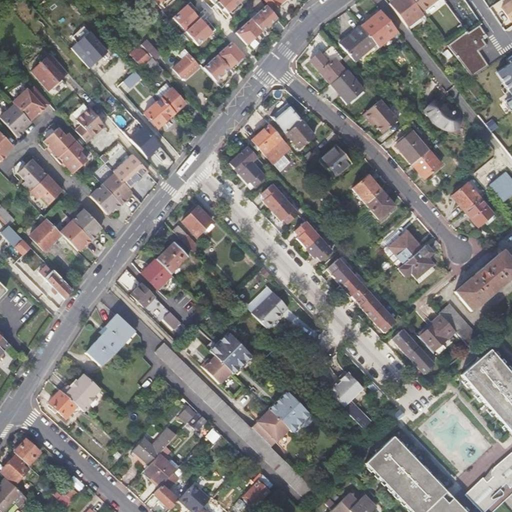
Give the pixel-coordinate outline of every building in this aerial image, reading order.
[(240,2),(242,0),(210,0),(221,11),(223,9),(228,13),(230,11),(240,2)] [(263,0),(273,10),(284,0),(263,0)] [(393,0),(389,4),(406,25),(421,13),(420,11),(411,0),(393,0)] [(411,0),(420,11),(434,0),(411,0)] [(511,1),(502,9),(511,22),(511,21),(511,1)] [(216,30),(190,2),(173,18),(179,24),(176,27),(189,42),(192,39),(198,46),(216,30)] [(242,4),(240,2),(230,11),(232,14),(242,4)] [(277,18),(266,5),(236,33),(247,45),(260,34),(262,32),(265,29),(277,18)] [(162,10),(156,16),(159,19),(164,13),(162,10)] [(361,27),(379,48),(387,41),(398,32),(380,11),(369,20),(361,27)] [(165,13),(159,19),(162,22),(167,16),(165,13)] [(484,21),(470,31),(474,37),(488,27),(484,21)] [(352,34),(366,52),(368,50),(372,54),(379,48),(361,27),(352,34)] [(71,47),(91,68),(109,50),(90,30),(71,47)] [(354,62),(366,52),(352,34),(340,44),(354,62)] [(146,39),(140,44),(152,57),(155,60),(161,55),(146,39)] [(452,51),(460,61),(473,51),(465,41),(452,51)] [(231,42),(203,68),(207,72),(216,82),(227,71),(230,69),(232,67),(244,56),(231,42)] [(130,53),(141,66),(150,58),(139,45),(130,53)] [(338,63),(343,59),(333,48),(324,55),(330,63),(328,65),(319,54),(310,61),(330,85),(331,84),(345,72),(338,63)] [(462,63),(468,71),(484,57),(478,50),(462,63)] [(498,69),(510,62),(503,52),(491,60),(498,69)] [(66,70),(51,53),(32,71),(38,78),(39,76),(42,79),(48,86),(49,85),(59,76),(66,70)] [(189,54),(173,68),(181,77),(186,78),(199,66),(189,54)] [(155,60),(152,57),(147,63),(158,76),(164,70),(155,60)] [(469,72),(475,80),(491,66),(485,59),(469,72)] [(511,67),(511,64),(510,62),(498,69),(502,75),(511,67)] [(493,68),(476,81),(478,84),(495,71),(493,68)] [(511,69),(484,90),(494,103),(511,89),(511,69)] [(134,70),(124,82),(131,88),(141,76),(134,70)] [(345,72),(331,84),(347,104),(363,90),(346,71),(345,72)] [(495,71),(478,84),(482,89),(499,75),(495,71)] [(50,103),(34,85),(28,90),(26,88),(19,95),(17,94),(14,97),(14,100),(12,102),(13,103),(28,119),(29,119),(37,111),(39,113),(50,103)] [(172,89),(160,99),(174,113),(183,105),(176,97),(178,95),(172,89)] [(511,92),(481,117),(495,135),(511,121),(511,92)] [(174,113),(160,99),(143,114),(136,120),(149,134),(156,127),(157,129),(174,113)] [(437,99),(436,100),(424,109),(434,121),(436,122),(439,124),(441,125),(442,126),(444,126),(447,127),(450,127),(452,126),(454,126),(455,125),(456,124),(457,124),(458,122),(458,120),(458,119),(457,117),(457,116),(455,115),(454,114),(453,113),(451,112),(449,111),(446,109),(445,108),(442,105),(437,99)] [(398,121),(380,100),(378,101),(363,115),(369,121),(370,120),(375,125),(383,133),(398,121)] [(28,119),(13,103),(12,105),(9,105),(6,108),(6,111),(0,115),(0,117),(17,136),(22,131),(21,130),(30,121),(28,119)] [(274,121),(269,125),(280,138),(285,134),(293,127),(301,121),(289,107),(287,104),(272,117),(271,115),(270,116),(274,121)] [(79,123),(73,128),(84,140),(103,123),(87,106),(74,117),(79,123)] [(31,120),(39,113),(37,111),(29,119),(31,120)] [(136,120),(134,117),(129,121),(126,119),(122,123),(124,125),(120,129),(129,139),(131,138),(136,144),(143,139),(153,150),(159,145),(149,134),(136,120)] [(313,136),(301,121),(293,127),(306,142),(313,136)] [(269,125),(268,124),(251,139),(256,145),(261,151),(273,163),(290,148),(282,139),(280,138),(269,125)] [(511,125),(498,136),(511,155),(511,125)] [(56,158),(74,140),(67,132),(63,135),(56,127),(42,141),(48,146),(53,151),(51,153),(56,158)] [(306,142),(293,127),(285,134),(300,152),(301,151),(299,148),(306,142)] [(0,155),(3,158),(6,156),(4,154),(13,145),(0,132),(0,155)] [(395,146),(412,165),(427,151),(411,132),(395,146)] [(82,148),(74,140),(56,158),(61,163),(63,162),(66,164),(73,172),(86,159),(79,151),(82,148)] [(336,145),(320,159),(318,161),(326,170),(328,169),(335,177),(351,163),(336,145)] [(251,162),(256,157),(247,147),(242,151),(239,154),(228,164),(237,174),(251,162)] [(427,151),(412,165),(424,179),(441,165),(428,150),(427,151)] [(114,173),(127,187),(146,170),(130,153),(111,170),(114,173)] [(25,180),(24,181),(32,189),(48,173),(43,168),(41,170),(38,167),(31,159),(17,172),(25,180)] [(264,177),(251,162),(237,174),(246,184),(248,182),(253,187),(264,177)] [(328,169),(326,170),(333,178),(335,177),(328,169)] [(48,173),(32,189),(40,196),(48,204),(61,191),(54,183),(51,180),(53,178),(48,173)] [(131,192),(127,187),(114,173),(102,184),(120,205),(126,200),(124,198),(130,193),(131,192)] [(511,180),(506,173),(500,177),(490,185),(504,202),(511,194),(511,180)] [(246,184),(237,174),(236,175),(249,190),(253,187),(248,182),(246,184)] [(352,189),(365,204),(381,191),(368,175),(352,189)] [(32,189),(24,181),(22,183),(30,191),(32,189)] [(120,205),(102,184),(89,195),(106,214),(111,210),(113,208),(115,210),(120,205)] [(271,211),(284,199),(270,184),(259,194),(264,199),(261,201),(271,211)] [(467,184),(465,185),(478,201),(480,199),(467,184)] [(478,201),(465,185),(451,197),(464,212),(478,201)] [(32,189),(30,191),(37,199),(40,196),(32,189)] [(381,191),(365,204),(378,220),(394,207),(381,191)] [(297,214),(284,199),(271,211),(280,221),(282,219),(286,224),(297,214)] [(480,199),(478,201),(464,212),(478,227),(493,214),(480,199)] [(196,207),(182,222),(197,237),(211,222),(196,207)] [(0,208),(0,217),(8,225),(8,226),(13,222),(0,208)] [(100,227),(83,209),(71,221),(90,240),(95,235),(94,233),(100,227)] [(47,220),(47,219),(29,236),(44,251),(60,233),(59,232),(47,220)] [(71,221),(67,224),(86,244),(90,240),(71,221)] [(304,248),(317,236),(304,221),(293,231),(297,236),(295,238),(304,248)] [(60,233),(77,250),(77,249),(83,244),(85,245),(86,244),(67,224),(59,232),(60,233)] [(7,225),(1,232),(15,246),(14,247),(22,255),(29,248),(7,225)] [(172,231),(195,254),(200,248),(178,225),(172,231)] [(403,264),(421,249),(406,232),(400,238),(402,240),(390,249),(403,264)] [(331,251),(317,236),(304,248),(313,258),(315,256),(320,261),(331,251)] [(388,247),(390,249),(402,240),(400,238),(388,247)] [(155,260),(170,275),(188,257),(173,242),(155,260)] [(410,272),(415,278),(430,265),(431,265),(426,258),(431,253),(425,245),(421,249),(403,264),(398,268),(405,276),(410,272)] [(498,256),(455,291),(471,311),(511,276),(511,262),(502,250),(500,250),(496,253),(498,256)] [(329,274),(339,286),(352,274),(337,258),(326,268),(330,273),(329,274)] [(157,289),(171,275),(170,275),(155,260),(141,274),(157,289)] [(434,270),(430,265),(415,278),(419,282),(434,270)] [(57,292),(64,299),(71,289),(51,270),(49,273),(48,272),(47,273),(48,274),(43,278),(53,288),(51,291),(54,294),(57,292)] [(350,295),(355,300),(366,290),(352,274),(339,286),(349,296),(350,295)] [(159,291),(173,277),(171,275),(157,289),(159,291)] [(143,307),(154,296),(141,283),(130,294),(143,307)] [(305,498),(314,489),(271,447),(269,445),(251,427),(250,426),(227,404),(187,365),(164,342),(110,289),(93,310),(107,324),(116,314),(134,331),(305,498)] [(366,290),(355,300),(359,305),(358,306),(368,317),(380,306),(366,290)] [(251,313),(267,329),(273,323),(276,321),(282,315),(281,314),(287,308),(272,292),(251,313)] [(394,321),(380,306),(368,317),(378,327),(379,326),(383,331),(394,321)] [(175,327),(181,322),(170,312),(165,317),(175,327)] [(107,324),(125,341),(134,331),(116,314),(107,324)] [(418,337),(431,351),(455,331),(440,315),(431,323),(432,325),(418,337)] [(114,352),(125,341),(107,324),(105,326),(107,328),(102,334),(85,352),(100,366),(113,351),(114,352)] [(406,356),(407,356),(417,347),(401,329),(390,339),(406,356)] [(238,366),(250,354),(226,331),(215,343),(208,349),(215,356),(230,371),(231,372),(238,366)] [(433,364),(417,347),(407,356),(422,374),(433,364)] [(501,422),(507,429),(511,435),(511,375),(490,350),(461,375),(464,379),(470,386),(476,393),(483,401),(489,408),(495,415),(501,422)] [(230,371),(215,356),(210,360),(208,362),(206,360),(201,366),(219,383),(230,371)] [(327,392),(342,407),(363,429),(370,422),(349,400),(362,388),(347,373),(340,380),(341,381),(337,385),(335,384),(327,392)] [(62,392),(77,406),(83,412),(95,398),(93,396),(100,389),(83,374),(77,381),(76,381),(70,388),(68,386),(68,385),(62,392)] [(75,379),(68,386),(70,388),(76,381),(77,381),(75,379)] [(60,390),(62,392),(68,385),(66,384),(60,390)] [(290,430),(308,412),(285,389),(267,407),(268,408),(269,409),(287,427),(288,429),(290,430)] [(65,419),(77,406),(62,392),(60,390),(59,390),(48,403),(65,419)] [(268,408),(250,426),(251,427),(269,445),(287,427),(269,409),(268,408)] [(492,417),(495,415),(489,408),(486,410),(492,417)] [(177,416),(186,424),(187,422),(192,417),(184,409),(177,416)] [(197,431),(207,420),(197,411),(192,417),(187,422),(197,431)] [(505,431),(507,429),(501,422),(499,424),(505,431)] [(133,451),(149,465),(159,454),(175,435),(167,428),(162,434),(165,437),(155,449),(144,439),(133,451)] [(463,511),(456,504),(452,500),(451,499),(444,492),(441,489),(435,482),(428,475),(422,469),(415,462),(409,455),(402,448),(396,441),(392,437),(364,464),(410,511),(463,511)] [(13,451),(28,465),(40,452),(25,438),(13,451)] [(411,452),(409,455),(415,462),(418,459),(411,452)] [(486,483),(482,478),(464,495),(480,511),(486,511),(501,497),(500,496),(497,493),(506,484),(509,487),(510,489),(511,487),(511,453),(494,468),(492,470),(491,472),(491,473),(491,474),(491,475),(491,476),(492,476),(492,477),(486,483)] [(149,465),(144,470),(152,478),(160,486),(161,485),(176,469),(167,461),(159,454),(149,465)] [(14,455),(0,472),(14,484),(26,469),(20,464),(22,462),(14,455)] [(425,466),(422,469),(428,475),(431,473),(425,466)] [(494,468),(482,478),(486,483),(492,477),(492,476),(491,476),(491,475),(491,474),(491,473),(491,472),(492,470),(494,468)] [(0,510),(1,511),(12,500),(15,503),(23,495),(4,477),(0,481),(0,510)] [(435,482),(441,489),(444,486),(438,480),(435,482)] [(257,481),(244,496),(249,501),(251,499),(257,504),(268,491),(257,481)] [(192,484),(177,500),(190,511),(196,511),(209,499),(192,484)] [(497,493),(500,496),(509,487),(506,484),(497,493)] [(68,503),(78,494),(70,485),(60,494),(68,503)] [(160,486),(153,494),(170,509),(177,500),(161,485),(160,486)] [(340,502),(349,511),(358,511),(370,502),(364,496),(357,502),(349,494),(340,502)] [(18,505),(26,497),(23,495),(15,503),(18,505)] [(349,511),(340,502),(329,511),(349,511)] [(358,511),(372,511),(376,508),(370,502),(358,511)]
